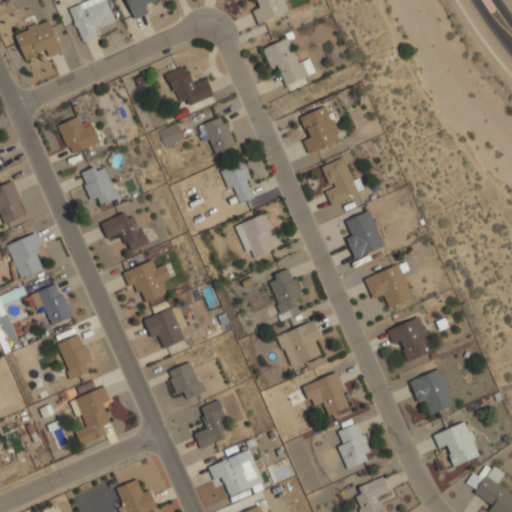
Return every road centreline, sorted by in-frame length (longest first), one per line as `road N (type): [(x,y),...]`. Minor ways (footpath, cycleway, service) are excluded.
road 1 (residential): [(441,511),(214,26),(16,106)]
road 2 (residential): [(0,74),(193,511)]
road 3 (residential): [(0,505),(156,432)]
